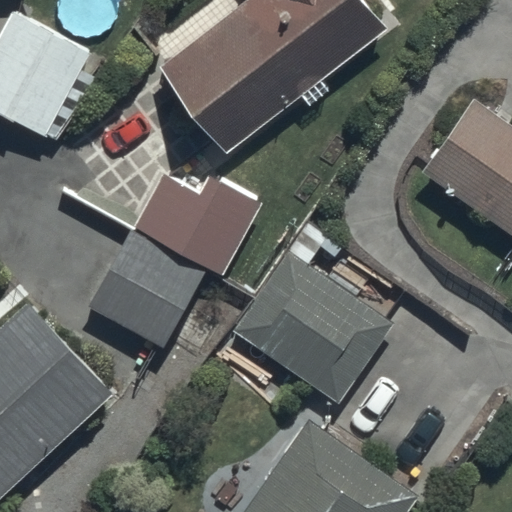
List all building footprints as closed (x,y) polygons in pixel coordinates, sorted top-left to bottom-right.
[(250,0),(164,63),(227,148),(300,94),(307,103),(328,88),(321,79),(391,27),(370,0),(250,0)] [(12,6),(0,28),(0,109),(56,140),(102,56),(12,6)] [(422,170),(511,233),(511,125),(473,98),(422,170)] [(164,171),(135,225),(224,273),(262,202),(209,174),(200,190),(164,171)] [(132,231),(91,304),(162,344),(203,270),(132,231)] [(293,247),(236,327),(339,401),(396,321),(293,247)] [(32,303),(0,331),(0,496),(114,395),(32,303)] [(404,511),(416,495),(308,418),(241,511),(404,511)]
